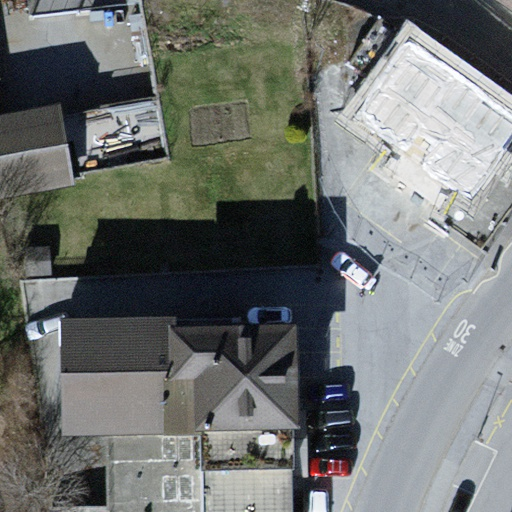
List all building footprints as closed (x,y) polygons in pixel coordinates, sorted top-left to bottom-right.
[(511,133),(383,40),(348,88),(480,180),(511,136),(511,133)] [(453,217),(480,180),(348,88),(323,123),(453,217)] [(139,104),(73,120),(82,159),(148,143),(139,104)] [(73,120),(0,137),(0,199),(87,178),(82,159),(73,120)] [(263,333),(91,334),(91,440),(183,441),(263,441),(263,333)] [(7,441),(91,440),(91,334),(7,334),(7,441)] [(182,511),(183,441),(91,440),(90,511),(182,511)]
